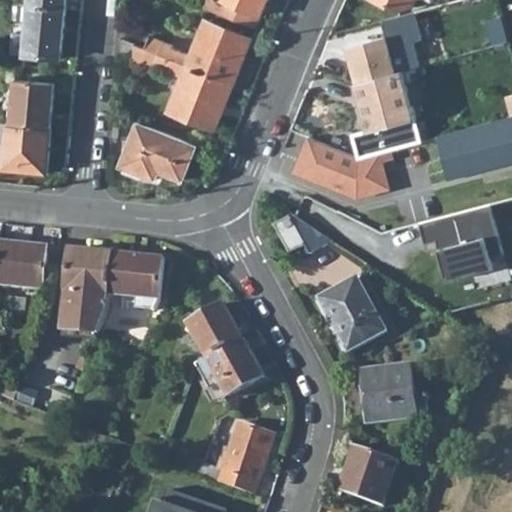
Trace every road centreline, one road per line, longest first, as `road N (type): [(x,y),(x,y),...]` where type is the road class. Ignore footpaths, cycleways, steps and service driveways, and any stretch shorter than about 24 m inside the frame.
road 1 (residential): [(294,511),(319,420),(310,389),(212,214)]
road 2 (residential): [(320,0),(247,167),(212,214)]
road 3 (residential): [(84,213),(104,0)]
road 4 (residential): [(212,214),(169,223),(84,213)]
